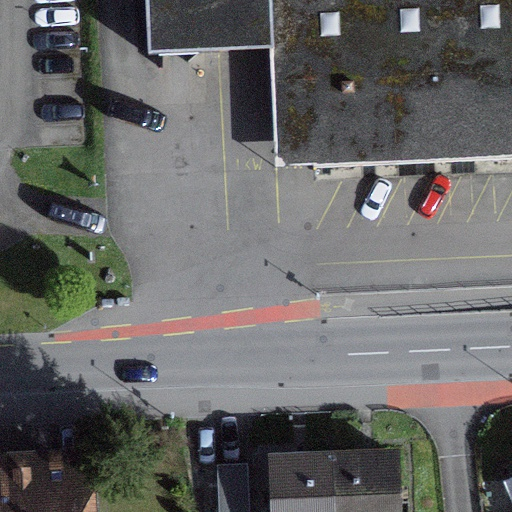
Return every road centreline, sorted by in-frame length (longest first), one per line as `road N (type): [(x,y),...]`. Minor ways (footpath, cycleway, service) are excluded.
road 1 (residential): [(166,367),(511,350)]
road 2 (residential): [(166,367),(0,373)]
